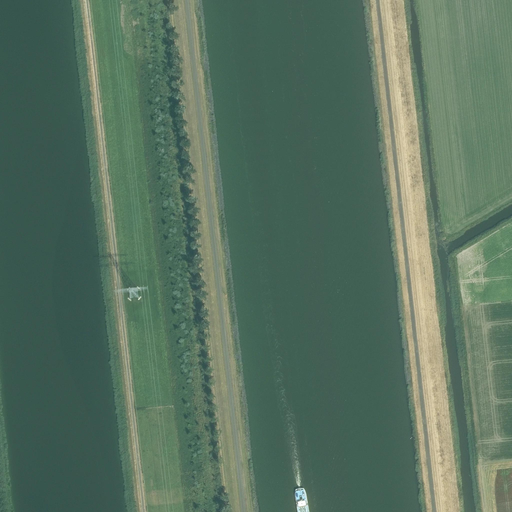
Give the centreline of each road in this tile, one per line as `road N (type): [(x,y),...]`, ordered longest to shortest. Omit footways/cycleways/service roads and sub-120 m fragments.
road 1 (unclassified): [(144,511),(86,0)]
road 2 (unclassified): [(434,511),(377,0)]
